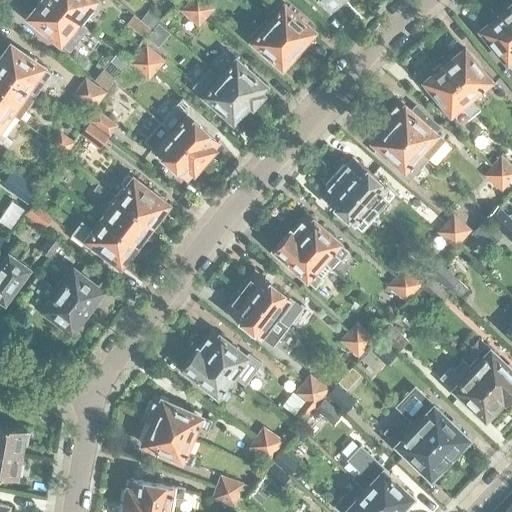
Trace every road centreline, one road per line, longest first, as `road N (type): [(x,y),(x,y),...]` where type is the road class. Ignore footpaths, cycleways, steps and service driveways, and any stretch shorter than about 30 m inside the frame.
road 1 (residential): [(94,390),(188,250),(421,0)]
road 2 (residential): [(72,511),(94,390)]
